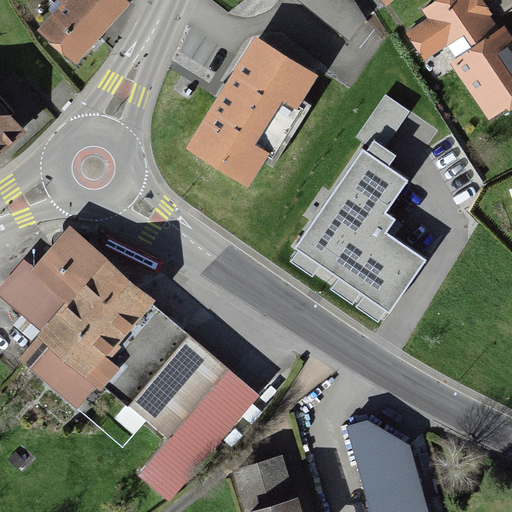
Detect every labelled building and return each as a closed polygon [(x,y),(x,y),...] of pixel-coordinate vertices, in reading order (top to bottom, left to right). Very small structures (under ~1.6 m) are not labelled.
[(69,0),(44,26),(75,56),(129,0),(69,0)] [(375,15),(355,0),(303,0),(356,40),(375,15)] [(511,44),(480,0),(442,0),(420,16),(424,22),(411,31),(430,58),(443,48),(490,115),(511,99),(511,44)] [(320,74),(256,37),(186,151),(248,189),(320,74)] [(0,85),(0,151),(33,124),(0,85)] [(365,143),(295,249),(389,314),(425,257),(387,233),(395,220),(385,216),(408,179),(389,166),(399,153),(387,146),(410,111),(385,95),(356,138),(365,143)] [(69,225),(8,294),(106,381),(125,359),(112,348),(152,304),(155,300),(69,225)] [(125,359),(106,381),(167,434),(137,469),(167,496),(259,396),(152,304),(112,348),(125,359)] [(382,411),(359,417),(381,511),(443,511),(427,443),(382,411)] [(306,511),(290,452),(240,466),(252,511),(306,511)]
